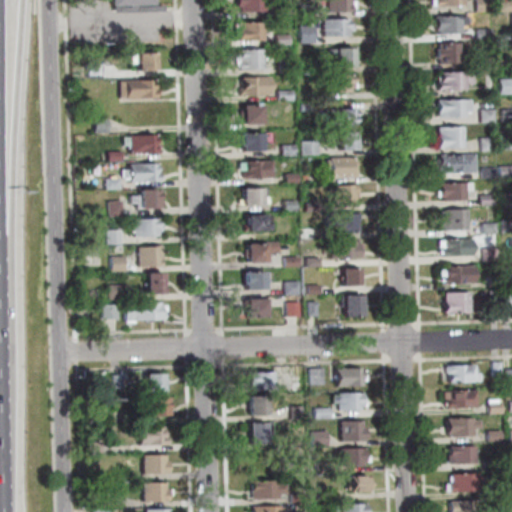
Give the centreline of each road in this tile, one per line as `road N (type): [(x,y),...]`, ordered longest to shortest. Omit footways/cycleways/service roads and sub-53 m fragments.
road 1 (residential): [(213,511),(197,0)]
road 2 (residential): [(409,511),(394,0)]
road 3 (secondary): [(66,511),(52,0)]
road 4 (residential): [(511,338),(62,351)]
road 5 (motorway): [(0,214),(20,0)]
